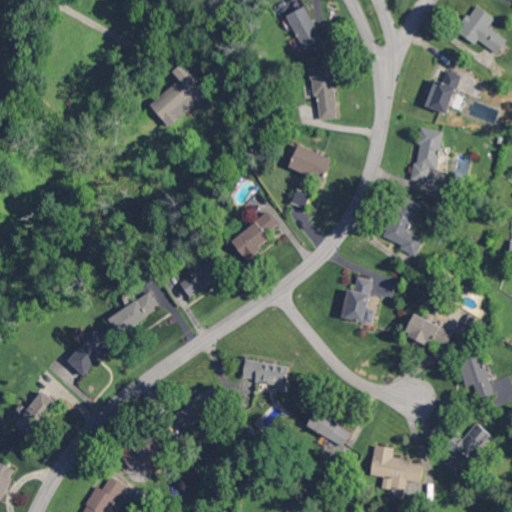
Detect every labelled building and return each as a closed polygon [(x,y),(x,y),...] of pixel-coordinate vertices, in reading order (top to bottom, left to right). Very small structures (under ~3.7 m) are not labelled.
[(495,18),(477,5),(460,29),(496,55),(508,39),(490,26),(495,18)] [(289,12),(301,48),(320,41),(309,6),(289,12)] [(171,127),(211,90),(184,61),(173,72),(179,78),(150,104),(171,127)] [(334,65),(311,66),(313,95),(318,95),(320,119),(337,118),(334,65)] [(426,105),(447,113),(462,75),(446,69),(442,80),(437,78),(426,105)] [(444,131),(422,127),(413,179),(428,182),(430,167),(438,168),(444,131)] [(333,156),(298,145),(290,168),(325,180),(333,156)] [(299,188),(310,192),(313,182),(303,178),(299,188)] [(307,207),(311,193),(296,189),(293,203),(307,207)] [(424,238),(409,232),(421,202),(401,194),(384,236),(403,244),(401,249),(417,255),(424,238)] [(232,237),(245,258),(272,241),(267,233),(279,225),(270,212),(232,237)] [(181,282),(191,297),(226,275),(215,259),(181,282)] [(374,279),(357,276),(354,289),(348,287),(342,317),(373,323),(376,310),(368,308),(374,279)] [(161,309),(152,292),(109,316),(118,333),(161,309)] [(406,331),(445,350),(454,332),(415,313),(406,331)] [(69,360),(85,375),(114,343),(98,328),(69,360)] [(495,393),(480,352),(459,360),(468,386),(473,384),(479,399),(495,393)] [(276,382),(276,390),(287,391),(290,364),(246,360),(244,379),(276,382)] [(175,413),(186,428),(224,400),(213,385),(175,413)] [(16,411),(22,416),(16,424),(32,438),(59,404),(43,390),(28,408),(22,403),(16,411)] [(307,428),(346,445),(353,427),(315,411),(307,428)] [(491,434),(478,422),(463,438),(461,436),(454,443),(470,458),(491,434)] [(122,453),(131,468),(168,445),(159,430),(122,453)] [(371,474),(383,476),(381,486),(406,489),(408,480),(422,482),(424,462),(393,457),(395,447),(375,445),(371,474)] [(0,505),(16,468),(0,461),(0,505)] [(83,511),(109,511),(124,483),(110,476),(104,489),(97,486),(83,511)]
